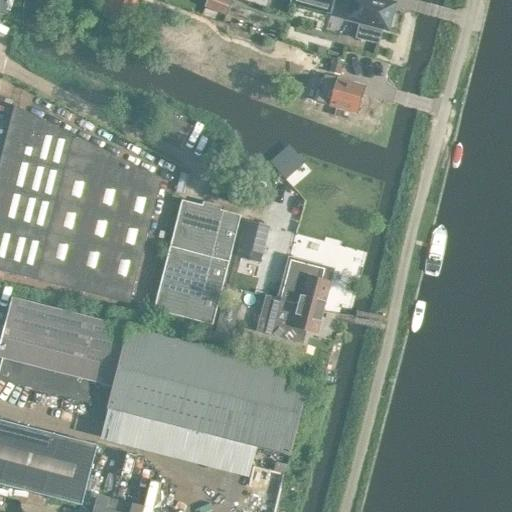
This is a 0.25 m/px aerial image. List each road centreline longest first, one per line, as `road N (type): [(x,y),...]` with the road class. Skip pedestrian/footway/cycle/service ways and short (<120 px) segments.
road 1 (unclassified): [(344,511),(470,0)]
road 2 (unknown): [(0,55),(207,165)]
